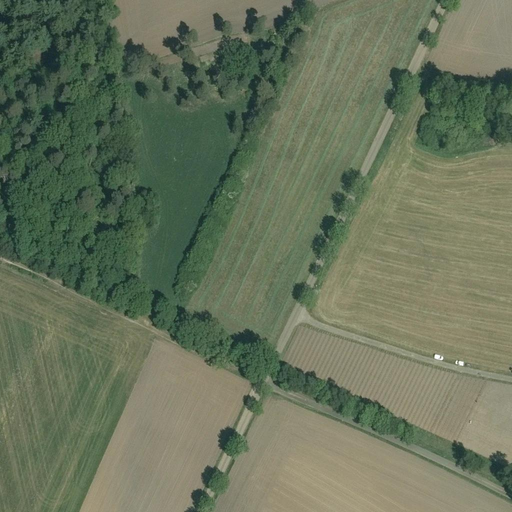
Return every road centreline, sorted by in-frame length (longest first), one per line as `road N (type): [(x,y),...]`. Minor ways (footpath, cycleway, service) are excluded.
road 1 (residential): [(265,382),(446,0)]
road 2 (track): [(0,260),(265,382)]
road 3 (unclassified): [(511,495),(265,382)]
road 4 (track): [(293,320),(511,379)]
road 5 (residential): [(203,511),(265,382)]
